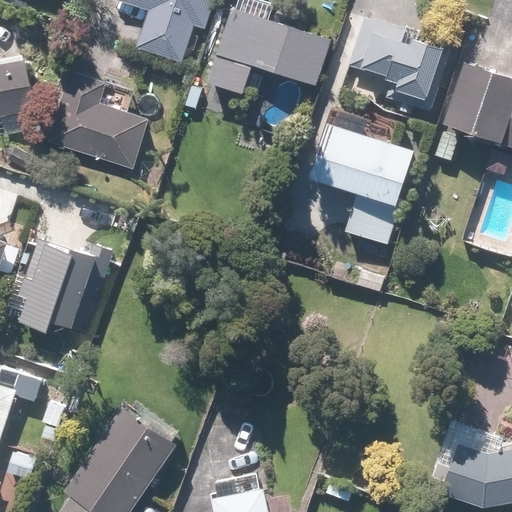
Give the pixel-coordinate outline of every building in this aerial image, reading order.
[(118,0),(146,9),(134,45),(178,59),(190,23),(202,27),(210,0),(118,0)] [(202,81),(237,93),(246,64),(312,85),(327,40),(225,8),(202,81)] [(347,65),(395,79),(392,91),(421,99),(436,48),(406,40),(405,44),(357,31),(347,65)] [(0,115),(32,109),(22,61),(0,65),(0,115)] [(511,81),(459,63),(438,123),(511,148),(511,81)] [(67,69),(64,79),(46,142),(131,166),(145,119),(104,107),(112,82),(67,69)] [(406,149),(358,135),(363,119),(325,108),(320,124),(304,180),(352,193),(342,230),(384,242),(394,208),(389,207),(406,149)] [(449,161),(457,139),(439,132),(431,155),(449,161)] [(15,320),(42,330),(46,320),(68,327),(91,257),(41,240),(29,278),(20,275),(14,295),(22,298),(15,320)] [(0,427),(12,388),(0,383),(0,427)] [(145,409),(137,421),(114,406),(61,488),(68,493),(55,511),(126,511),(171,443),(179,431),(145,409)] [(480,505),(511,498),(511,448),(483,454),(457,442),(437,485),(480,505)] [(263,511),(259,485),(208,495),(211,511),(263,511)]
